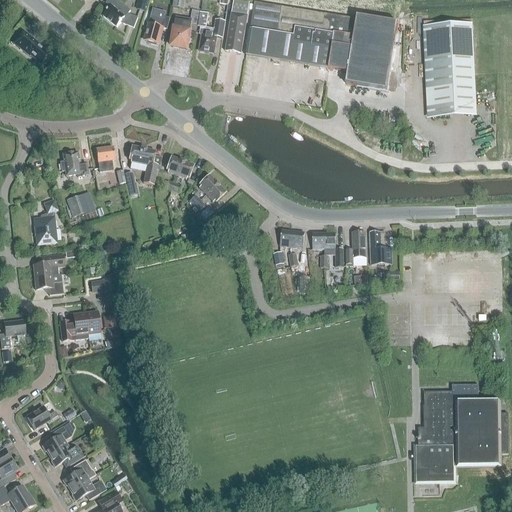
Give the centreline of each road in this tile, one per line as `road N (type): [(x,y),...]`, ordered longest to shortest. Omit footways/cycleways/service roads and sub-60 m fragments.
road 1 (tertiary): [(511,210),(299,213),(186,129)]
road 2 (residential): [(14,299),(3,196),(24,157),(29,126)]
road 3 (residential): [(0,410),(51,373),(43,318),(14,299)]
road 4 (tertiary): [(144,92),(28,0)]
road 5 (residential): [(144,92),(109,122),(29,126)]
